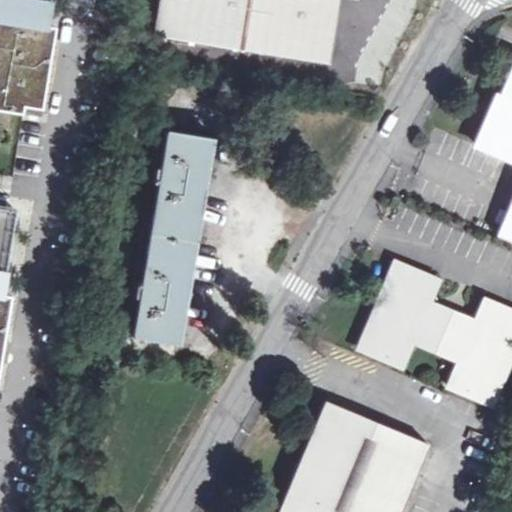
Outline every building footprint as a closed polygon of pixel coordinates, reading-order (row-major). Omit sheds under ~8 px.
[(0,0),(0,2),(3,3),(0,17),(0,107),(43,114),(57,25),(46,23),(49,0),(0,0)] [(166,0),(161,37),(325,64),(336,0),(166,0)] [(511,241),(511,77),(505,95),(500,93),(478,145),(511,158),(511,204),(499,236),(511,241)] [(144,281),(137,281),(136,288),(142,289),(134,337),(182,345),(188,307),(192,308),(194,293),(191,293),(208,191),(211,191),(213,178),(210,177),(216,137),(169,129),(161,178),(155,177),(153,184),(160,185),(144,281)] [(0,287),(13,207),(0,205),(0,364),(11,294),(0,292),(0,287)] [(449,384),(492,403),(511,356),(511,311),(485,299),(480,311),(464,317),(442,308),(435,292),(440,280),(396,262),(361,347),(405,366),(415,341),(459,360),(449,384)] [(400,511),(430,444),(327,400),(285,497),(293,501),(287,511),(400,511)] [(287,511),(293,501),(285,497),(278,511),(287,511)]
